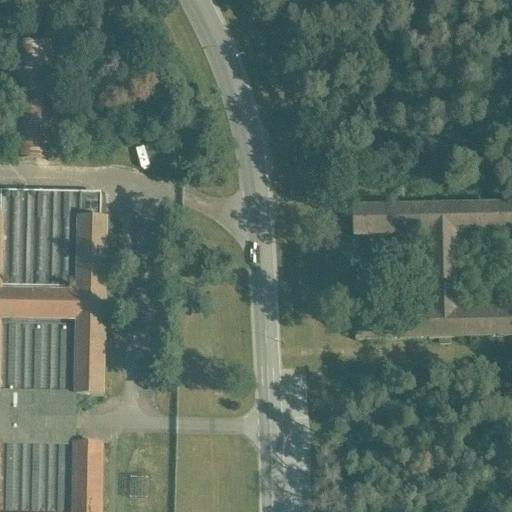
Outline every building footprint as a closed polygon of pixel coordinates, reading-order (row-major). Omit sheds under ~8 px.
[(58,44),(15,44),(14,162),(57,162),(58,44)] [(448,175),(430,176),(430,186),(449,185),(448,175)] [(100,511),(102,447),(75,446),(76,398),(103,399),(105,294),(106,220),(81,220),(81,195),(1,193),(1,218),(0,218),(0,511),(100,511)] [(458,207),(426,208),(426,209),(353,211),(354,237),(429,236),(431,314),(355,315),(356,342),(429,341),(429,342),(461,341),(461,340),(511,338),(511,311),(458,313),(456,235),(511,233),(511,207),(458,208),(458,207)] [(453,365),(434,365),(434,375),(453,374),(453,365)]
